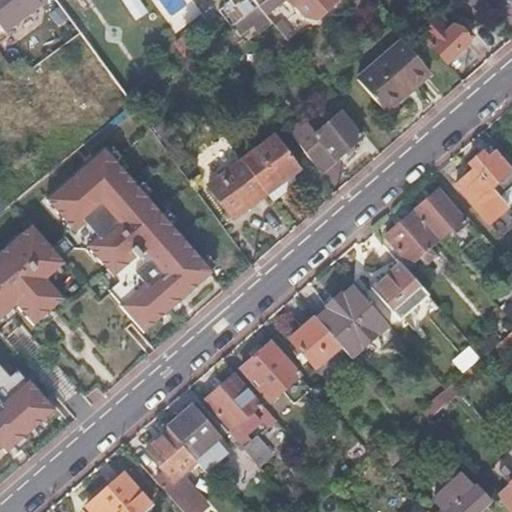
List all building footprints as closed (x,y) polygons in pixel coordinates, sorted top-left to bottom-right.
[(0,0),(0,29),(4,36),(43,7),(37,0),(0,0)] [(233,0),(233,1),(245,16),(260,3),(257,0),(233,0)] [(263,0),(260,3),(284,33),(291,28),(274,8),(284,0),(291,0),(296,6),(298,4),(308,16),(320,19),(340,3),(337,0),(263,0)] [(233,1),(222,10),(233,25),(245,16),(233,1)] [(436,15),(417,32),(444,58),(465,38),(461,35),(466,29),(453,20),(450,23),(446,19),(443,22),(436,15)] [(428,71),(398,41),(355,82),(385,113),(428,71)] [(363,137),(342,112),(315,135),(336,161),(363,137)] [(315,135),(308,126),(294,136),(302,147),(315,135)] [(275,136),(243,160),(268,195),(276,206),(302,186),(294,175),(300,170),(275,136)] [(145,333),(215,275),(108,146),(45,199),(76,232),(101,208),(118,227),(91,248),(116,277),(141,256),(160,275),(122,308),(145,333)] [(463,183),(454,191),(488,228),(506,211),(498,202),(511,188),(511,180),(491,158),(484,166),(477,159),(466,170),(469,172),(461,180),(463,183)] [(243,160),(208,186),(233,221),(268,195),(243,160)] [(438,192),(415,214),(441,242),(452,232),(455,235),(468,223),(438,192)] [(415,214),(385,239),(411,267),(419,259),(426,267),(435,258),(430,252),(441,242),(415,214)] [(32,228),(0,255),(0,322),(16,308),(32,327),(66,302),(47,281),(64,266),(32,228)] [(400,266),(372,292),(399,322),(428,296),(400,266)] [(329,309),(334,314),(322,324),(342,347),(349,356),(387,322),(359,291),(347,302),(342,297),(329,309)] [(316,318),(291,339),(317,369),(342,347),(322,324),(316,318)] [(272,346),(242,371),(269,402),(298,377),(272,346)] [(470,347),(452,362),(463,375),(480,360),(470,347)] [(473,369),(449,391),(425,411),(431,419),(480,376),(473,369)] [(236,375),(206,400),(231,429),(261,403),(236,375)] [(0,456),(58,415),(33,382),(0,412),(0,456)] [(169,427),(172,430),(196,459),(220,438),(192,406),(169,427)] [(172,430),(149,450),(166,470),(156,479),(167,492),(184,511),(202,511),(208,507),(185,480),(181,483),(177,479),(198,461),(196,459),(172,430)] [(258,438),(245,449),(259,465),(272,453),(258,438)] [(393,443),(382,452),(395,467),(406,458),(393,443)] [(245,449),(227,465),(247,488),(265,472),(259,465),(245,449)] [(511,474),(507,468),(501,473),(510,484),(497,495),(511,511),(511,474)] [(144,511),(150,507),(124,475),(89,506),(93,511),(144,511)] [(464,476),(437,499),(448,511),(480,511),(494,501),(481,486),(476,490),(464,476)]
